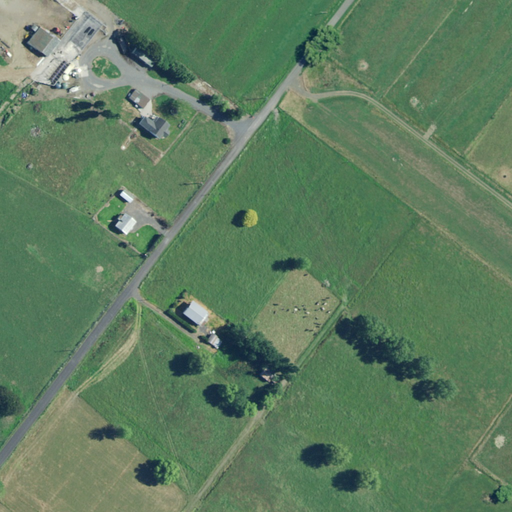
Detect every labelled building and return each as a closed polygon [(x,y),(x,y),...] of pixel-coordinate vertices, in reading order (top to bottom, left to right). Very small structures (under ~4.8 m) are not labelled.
[(58,41),(38,27),(26,43),(46,57),(58,41)] [(123,50),(128,47),(124,40),(119,42),(123,50)] [(154,60),(136,46),(131,52),(149,66),(154,60)] [(61,82),(62,80),(63,81),(64,81),(65,81),(65,80),(66,80),(67,79),(67,78),(67,77),(67,76),(67,75),(66,75),(66,74),(73,66),(61,57),(41,83),(53,86),(53,87),(54,88),(55,89),(56,89),(57,89),(58,88),(59,88),(59,89),(60,89),(61,89),(62,89),(63,89),(64,89),(64,88),(65,88),(65,87),(65,86),(65,85),(65,84),(64,83),(63,82),(62,82),(61,82)] [(148,100),(134,89),(128,98),(142,108),(148,100)] [(171,128),(153,115),(149,121),(142,116),(137,124),(157,139),(159,136),(163,138),(171,128)] [(132,197),(123,190),(118,195),(128,203),(132,197)] [(134,222),(123,214),(113,226),(124,235),(134,222)] [(181,313),(200,328),(209,315),(202,310),(190,301),(181,313)] [(221,342),(216,338),(210,346),(215,350),(221,342)] [(273,374),(264,367),(258,375),(267,383),(273,374)]
